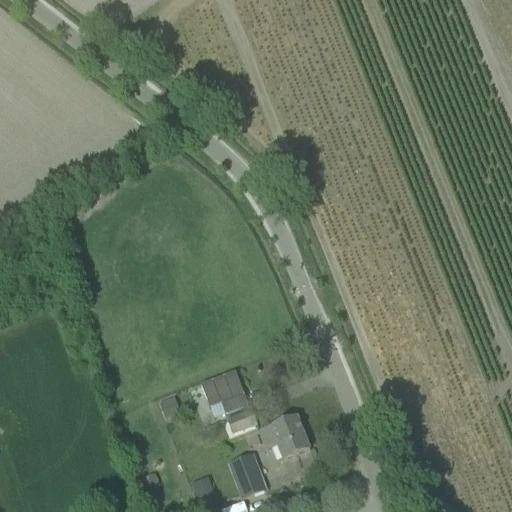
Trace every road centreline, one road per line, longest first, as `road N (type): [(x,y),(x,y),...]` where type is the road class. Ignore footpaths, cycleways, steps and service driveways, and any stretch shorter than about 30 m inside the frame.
road 1 (tertiary): [(394,511),(302,288),(274,232),(216,151),(22,0)]
road 2 (track): [(424,511),(221,0)]
road 3 (track): [(189,0),(159,24),(159,65),(288,168)]
